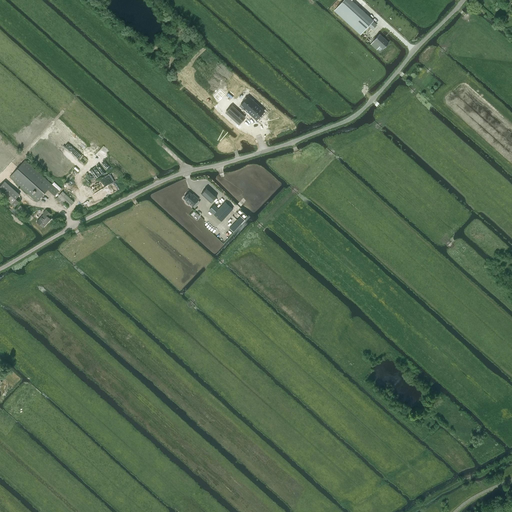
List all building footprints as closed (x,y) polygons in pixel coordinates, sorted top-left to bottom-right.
[(350,0),(343,0),(334,10),(360,34),(373,20),(350,0)] [(374,40),(371,43),(377,49),(380,46),(383,49),(388,42),(379,34),(374,40)] [(245,107),(257,119),(263,112),(251,100),(245,107)] [(37,202),(48,189),(54,195),(58,191),(52,185),(25,160),(10,177),(37,202)] [(0,185),(0,193),(11,204),(14,206),(18,202),(15,199),(19,194),(4,181),(0,185)] [(217,196),(216,196),(211,191),(207,187),(201,194),(211,203),(217,196)] [(63,204),(65,202),(69,207),(74,202),(62,191),(58,196),(57,199),(63,204)] [(192,194),(189,191),(183,198),(186,201),(186,202),(189,204),(192,207),(193,206),(194,208),(200,202),(198,200),(199,199),(193,194),(192,194)] [(221,221),(232,208),(225,202),(214,214),(221,221)] [(26,209),(20,205),(17,208),(28,218),(31,215),(25,210),(26,209)] [(218,209),(214,205),(209,210),(213,214),(218,209)] [(48,217),(51,214),(46,210),(43,213),(44,213),(37,221),(43,227),(50,219),(48,217)] [(241,216),(237,220),(241,224),(245,220),(241,216)] [(241,224),(237,220),(229,228),(233,232),(241,224)]
